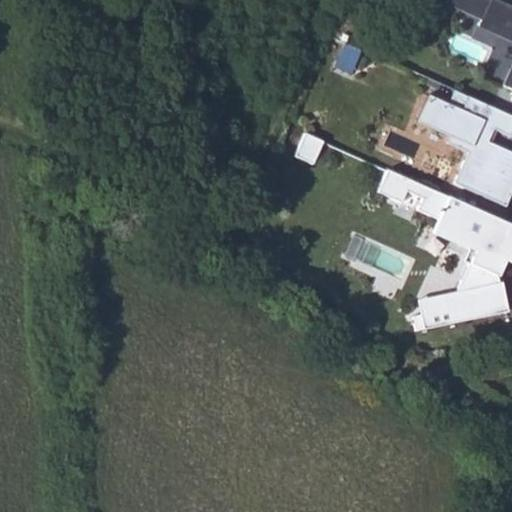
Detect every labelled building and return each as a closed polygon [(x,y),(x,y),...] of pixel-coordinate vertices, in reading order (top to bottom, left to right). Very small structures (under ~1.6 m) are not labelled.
[(511,5),(500,0),(447,0),(481,15),(478,22),(511,37),(511,67),(504,86),(511,89),(511,5)] [(356,45),(341,38),(330,61),(345,68),(356,45)] [(511,122),(511,114),(448,86),(442,100),(421,91),(410,118),(443,132),(441,139),(462,148),(448,179),(500,203),(511,175),(511,150),(482,137),(487,125),(507,134),(511,122)] [(317,137),(299,129),(289,152),(307,160),(317,137)] [(511,224),(381,166),(371,188),(392,200),(397,188),(413,195),(409,207),(433,217),(430,225),(470,241),(443,305),(418,310),(420,324),(417,324),(418,325),(502,307),(496,278),(493,279),(490,272),(503,244),(508,246),(511,236),(511,224)] [(171,306),(160,333),(187,344),(198,318),(171,306)] [(205,427),(204,459),(236,459),(236,427),(205,427)] [(364,461),(340,459),(338,488),(362,490),(364,461)]
